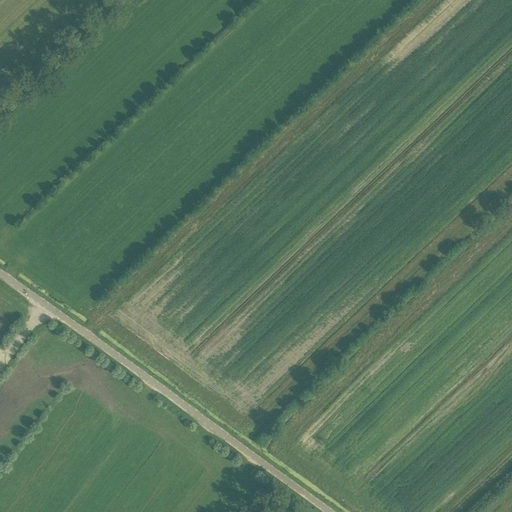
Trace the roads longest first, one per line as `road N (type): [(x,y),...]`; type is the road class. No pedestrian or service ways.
road 1 (unclassified): [(328,511),(0,271)]
road 2 (track): [(107,0),(0,102)]
